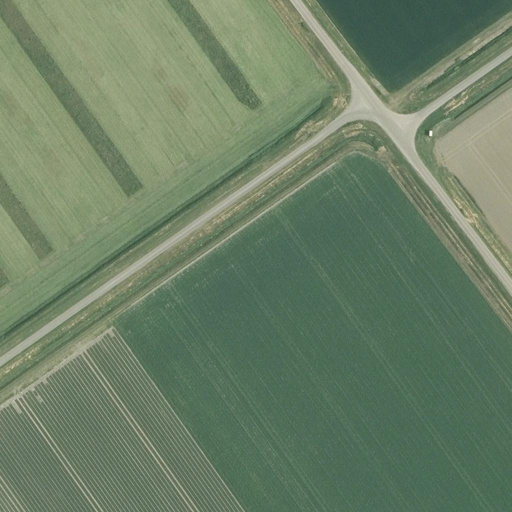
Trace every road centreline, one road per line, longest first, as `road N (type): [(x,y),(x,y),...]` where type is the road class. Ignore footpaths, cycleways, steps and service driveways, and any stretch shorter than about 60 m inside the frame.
road 1 (residential): [(0,362),(370,100)]
road 2 (unclassified): [(511,288),(395,134)]
road 3 (residential): [(395,134),(511,52)]
road 4 (unclassified): [(370,100),(296,0)]
